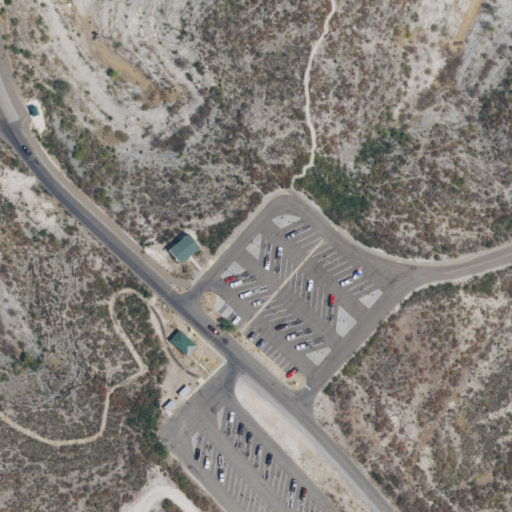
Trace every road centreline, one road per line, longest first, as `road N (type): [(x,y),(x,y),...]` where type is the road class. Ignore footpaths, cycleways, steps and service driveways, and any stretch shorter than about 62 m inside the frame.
road 1 (residential): [(0,98),(53,184),(296,408),(387,511)]
road 2 (residential): [(511,252),(404,289),(296,408)]
